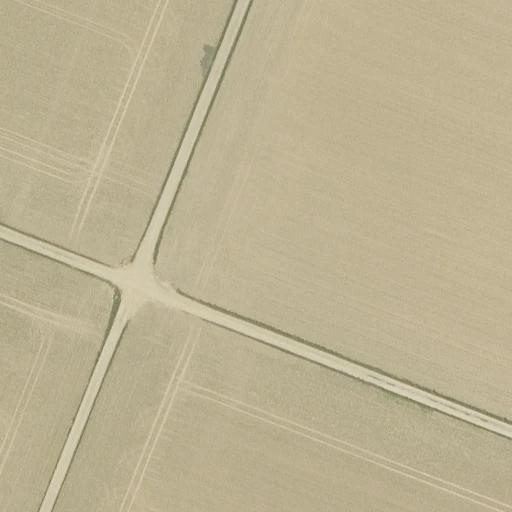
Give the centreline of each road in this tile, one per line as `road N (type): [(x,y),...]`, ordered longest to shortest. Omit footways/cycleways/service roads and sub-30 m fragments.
road 1 (track): [(0,238),(511,439)]
road 2 (track): [(243,0),(44,511)]
